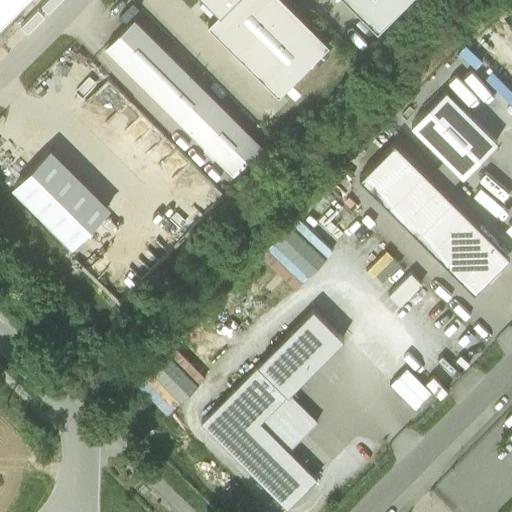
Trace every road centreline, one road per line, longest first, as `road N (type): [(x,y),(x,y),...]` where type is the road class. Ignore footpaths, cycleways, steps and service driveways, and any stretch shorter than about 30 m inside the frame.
road 1 (unclassified): [(372,511),(511,365)]
road 2 (unclassified): [(70,511),(76,437),(59,404),(0,342)]
